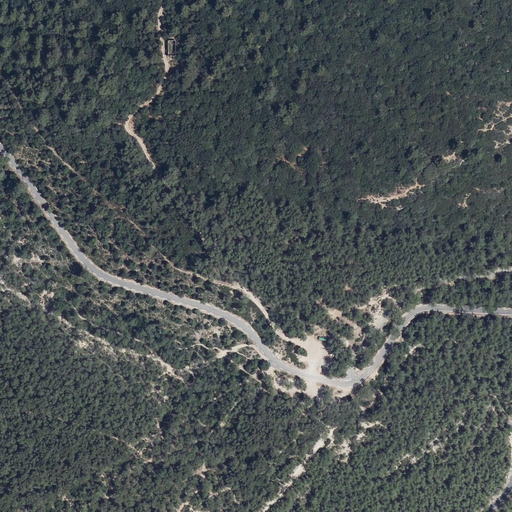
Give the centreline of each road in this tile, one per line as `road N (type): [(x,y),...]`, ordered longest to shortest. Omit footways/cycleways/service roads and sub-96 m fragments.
road 1 (track): [(312,376),(312,349),(280,334),(123,124),(169,76),(161,41),(168,0)]
road 2 (tertiary): [(0,146),(99,273),(217,311),(250,330),(284,366),(350,383)]
road 3 (track): [(0,276),(130,356),(181,366),(228,351),(277,362)]
road 4 (unclassified): [(350,383),(365,343),(397,300),(417,286),(511,267)]
road 5 (tertiary): [(350,383),(367,373),(416,309),(511,311)]
road 6 (track): [(260,511),(335,421),(350,383)]
